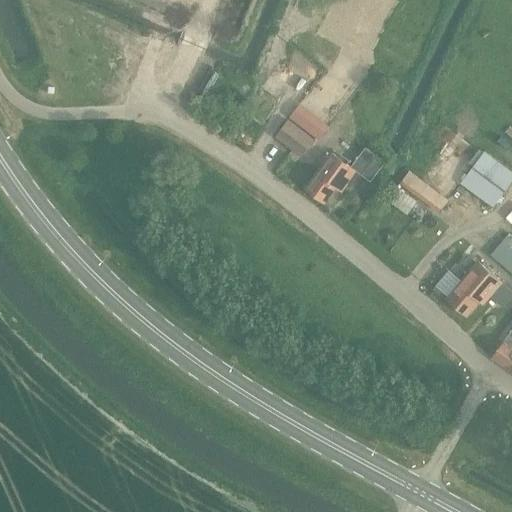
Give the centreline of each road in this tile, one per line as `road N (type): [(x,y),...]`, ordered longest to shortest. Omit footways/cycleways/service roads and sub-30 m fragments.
road 1 (secondary): [(453,511),(279,415),(145,322),(86,268),(0,160)]
road 2 (unclassified): [(152,110),(266,180),(489,373)]
road 3 (track): [(489,373),(410,511)]
